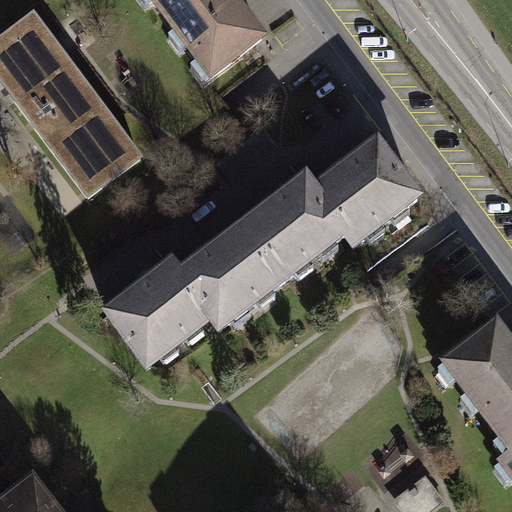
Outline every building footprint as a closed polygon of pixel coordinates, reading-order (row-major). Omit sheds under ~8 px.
[(144,0),(213,89),(271,45),(236,0),(144,0)] [(36,17),(0,45),(0,115),(10,108),(19,122),(37,110),(68,153),(114,120),(36,17)] [(173,264),(103,315),(146,380),(210,331),(219,345),(345,247),(354,259),(427,206),(380,146),(318,191),(309,180),(184,276),(173,264)] [(511,340),(500,324),(444,373),(511,461),(498,471),(511,489),(511,340)] [(431,478),(394,498),(402,511),(433,511),(446,505),(431,478)] [(0,511),(53,511),(33,484),(0,507),(0,511)]
